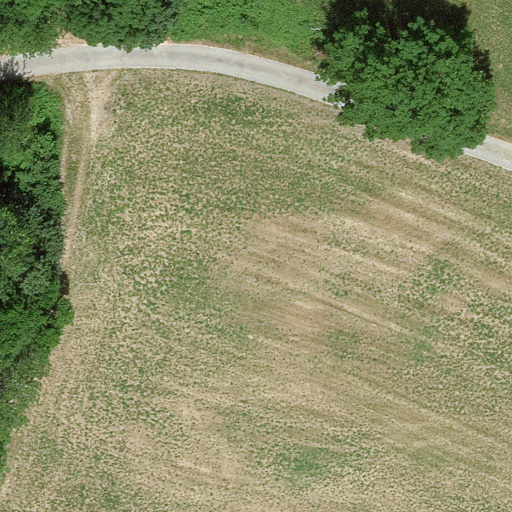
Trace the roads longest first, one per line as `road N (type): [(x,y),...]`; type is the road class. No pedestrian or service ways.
road 1 (track): [(0,62),(188,49),(342,81),(511,150)]
road 2 (track): [(0,397),(64,224),(92,51)]
